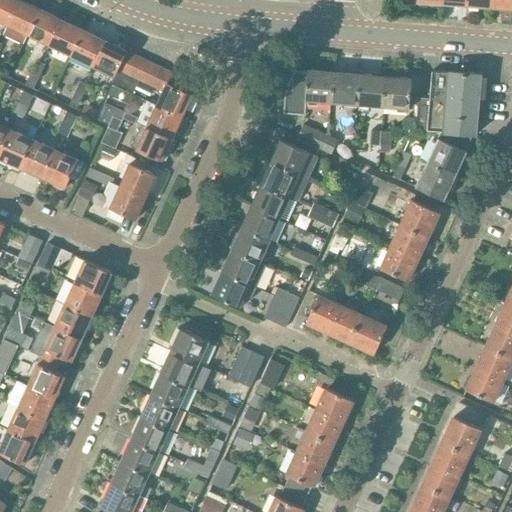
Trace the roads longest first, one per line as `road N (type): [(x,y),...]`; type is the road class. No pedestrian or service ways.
road 1 (residential): [(396,395),(511,126)]
road 2 (residential): [(149,286),(396,395)]
road 3 (residential): [(155,273),(236,97),(247,28)]
road 4 (residential): [(48,511),(149,286)]
road 5 (tertiary): [(331,34),(511,47)]
road 6 (residential): [(155,273),(0,202)]
road 7 (tertiary): [(118,0),(247,28)]
road 8 (residential): [(343,511),(396,395)]
